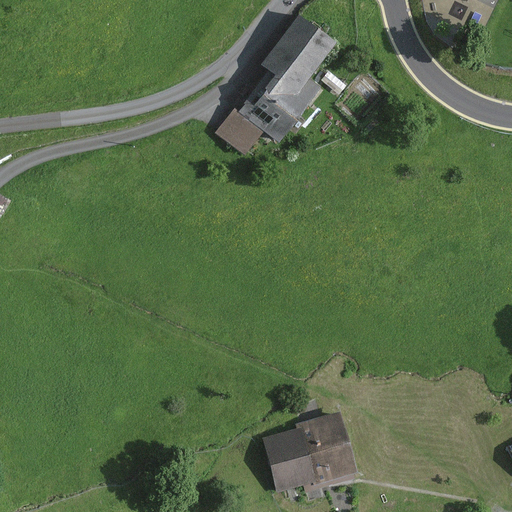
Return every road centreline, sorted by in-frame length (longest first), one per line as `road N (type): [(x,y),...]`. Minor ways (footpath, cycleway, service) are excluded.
road 1 (unclassified): [(0,129),(136,108),(179,93),(237,58),(295,0)]
road 2 (track): [(0,186),(38,157),(173,119),(244,70),(237,58)]
road 3 (unclassified): [(511,123),(431,85),(412,60),(393,0)]
